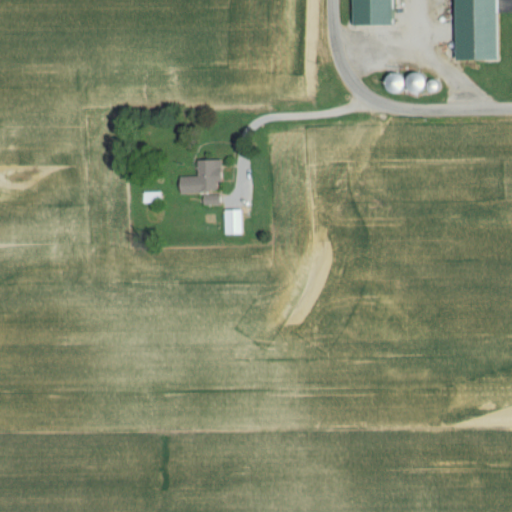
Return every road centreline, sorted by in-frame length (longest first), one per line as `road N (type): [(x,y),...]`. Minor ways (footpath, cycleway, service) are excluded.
road 1 (residential): [(202,130),(202,143),(168,178),(171,195),(231,202),(253,122),(324,115),(366,92)]
road 2 (residential): [(511,108),(429,109),(366,92),(332,56),(326,0)]
road 3 (residential): [(479,108),(413,0)]
